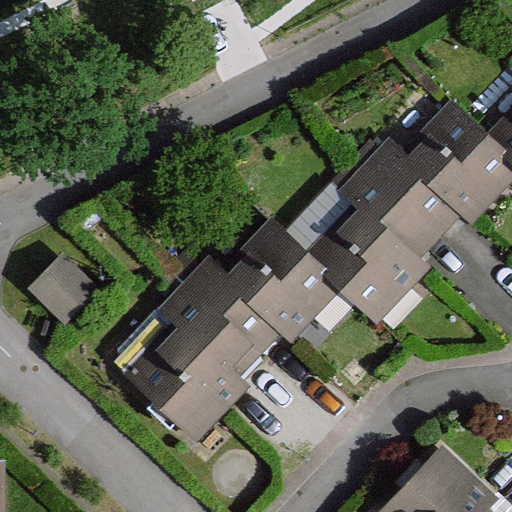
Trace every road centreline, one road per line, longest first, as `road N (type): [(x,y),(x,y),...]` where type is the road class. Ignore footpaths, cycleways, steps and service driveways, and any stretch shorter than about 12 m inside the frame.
road 1 (residential): [(0,222),(411,0)]
road 2 (residential): [(306,511),(420,396),(511,386)]
road 3 (residential): [(0,346),(171,511)]
